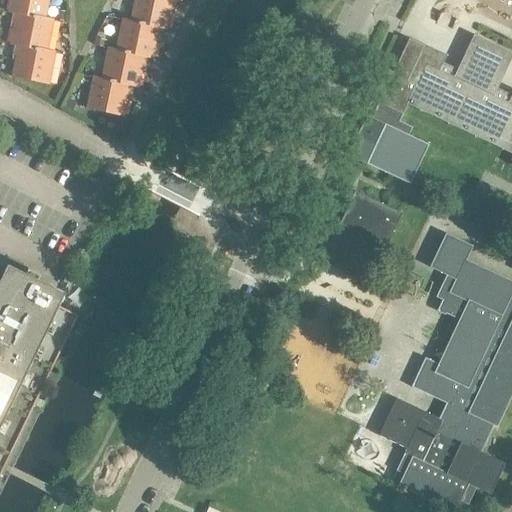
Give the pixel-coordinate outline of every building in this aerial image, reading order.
[(12,0),(10,12),(15,13),(46,19),(50,0),(12,0)] [(175,9),(176,0),(135,0),(131,21),(131,22),(162,28),(168,29),(172,9),(175,9)] [(64,22),(65,12),(56,11),(55,21),(64,22)] [(48,52),(48,51),(54,20),(46,19),(15,13),(13,23),(16,24),(11,44),(17,46),(48,52)] [(160,38),(162,28),(131,22),(131,21),(123,19),(117,50),(117,51),(148,57),(153,58),(157,37),(160,38)] [(511,96),(498,90),(511,60),(511,54),(474,37),(458,71),(435,60),(439,52),(425,46),(424,46),(410,39),(394,74),(389,71),(374,102),(404,116),(408,106),(511,154),(511,165),(511,166),(511,165),(511,96)] [(95,39),(94,45),(94,46),(106,48),(107,41),(97,39),(95,39)] [(48,52),(17,46),(15,55),(18,56),(14,77),(50,84),(56,52),(48,51),(48,52)] [(146,67),(148,57),(117,51),(117,50),(109,48),(102,78),(102,80),(133,86),(139,87),(143,67),(146,67)] [(131,96),(133,86),(102,80),(102,78),(95,77),(88,109),(124,116),(129,95),(131,96)] [(73,111),(77,103),(69,99),(65,106),(73,111)] [(401,122),(404,116),(374,102),(367,116),(349,155),(411,184),(429,145),(410,136),(413,128),(401,122)] [(427,205),(432,194),(416,186),(411,197),(427,205)] [(388,246),(404,213),(357,191),(341,224),(388,246)] [(397,401),(381,437),(409,450),(406,455),(398,472),(405,475),(399,487),(451,511),(456,511),(461,502),(469,506),(477,489),(492,496),(506,466),(481,454),(494,427),(498,429),(511,398),(511,283),(467,262),(474,247),(447,235),(432,267),(449,275),(439,297),(445,300),(440,311),(461,321),(441,365),(431,361),(427,371),(422,368),(412,389),(447,406),(440,421),(397,401)] [(0,478),(78,317),(60,308),(66,295),(55,289),(47,285),(8,267),(2,280),(0,278),(0,478)] [(260,403),(264,393),(253,388),(249,399),(260,403)]
